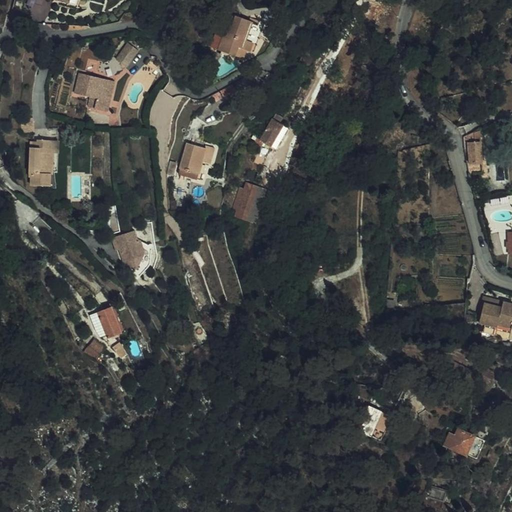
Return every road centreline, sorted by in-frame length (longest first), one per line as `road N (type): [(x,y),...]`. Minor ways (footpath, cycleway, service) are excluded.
road 1 (residential): [(511,287),(484,264),(444,127),(406,97),(406,0)]
road 2 (track): [(323,285),(360,260),(360,182),(368,154),(406,97)]
